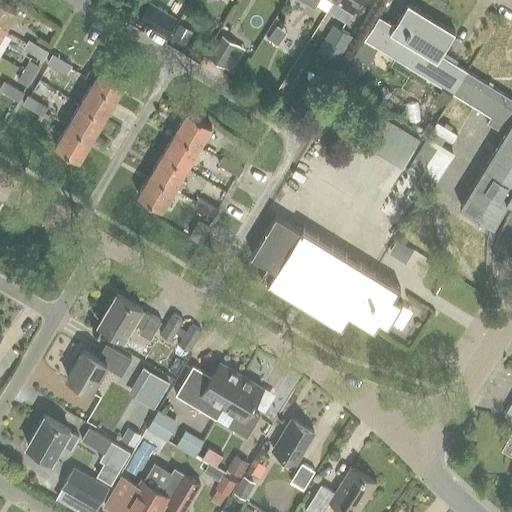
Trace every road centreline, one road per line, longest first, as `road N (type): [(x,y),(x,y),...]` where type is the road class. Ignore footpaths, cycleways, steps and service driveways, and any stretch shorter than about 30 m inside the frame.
road 1 (residential): [(419,463),(321,369),(102,240)]
road 2 (unknown): [(233,317),(298,154),(285,133),(172,73)]
road 3 (residential): [(419,463),(511,323)]
